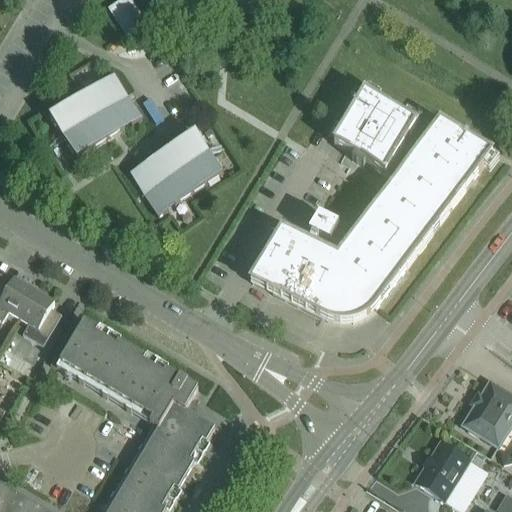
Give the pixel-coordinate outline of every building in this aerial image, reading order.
[(126,37),(137,30),(144,25),(128,0),(126,0),(109,11),(126,37)] [(142,121),(114,78),(104,85),(106,89),(99,93),(97,89),(49,120),(77,163),(124,132),(122,129),(129,124),(131,128),(142,121)] [(385,178),(416,127),(364,96),(334,147),(354,158),(351,163),(362,170),(365,165),(385,178)] [(375,312),(492,158),(436,124),(424,139),(429,143),(433,146),(350,257),(330,247),(339,230),(319,220),(304,245),(281,234),(250,286),(272,297),(327,324),(327,323),(337,327),(348,327),(358,325),(367,320),(375,312)] [(223,179),(195,135),(147,166),(150,170),(143,174),(140,170),(130,177),(158,220),(168,214),(166,210),(172,206),(175,209),(223,179)] [(22,289),(14,283),(8,293),(0,287),(0,324),(2,326),(8,316),(18,322),(36,292),(24,285),(22,289)] [(43,350),(59,323),(49,317),(54,307),(45,302),(48,299),(36,292),(18,322),(28,328),(22,338),(43,350)] [(116,350),(96,338),(98,334),(78,322),(50,368),(60,374),(60,373),(58,371),(61,367),(156,424),(160,415),(166,419),(110,511),(164,511),(162,510),(174,490),(178,493),(194,465),(190,463),(195,453),(202,457),(201,459),(202,460),(205,455),(204,454),(203,456),(200,455),(214,431),(185,414),(198,392),(187,386),(188,385),(180,380),(179,382),(166,374),(164,378),(143,366),(146,362),(118,346),(116,350)] [(18,392),(25,381),(17,376),(10,388),(18,392)] [(497,450),(511,427),(511,400),(490,387),(473,414),(471,413),(464,424),(463,429),(468,432),(467,434),(478,441),(479,439),(497,450)] [(470,464),(457,456),(440,446),(430,462),(429,461),(429,462),(431,463),(426,471),(424,470),(423,470),(424,471),(414,487),(444,506),(470,464)] [(47,511),(0,484),(0,511),(47,511)]
